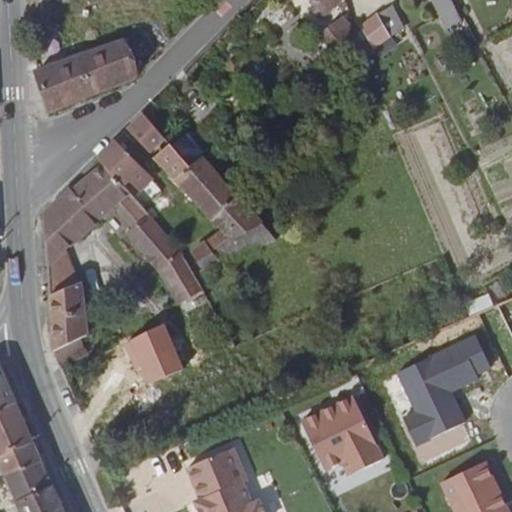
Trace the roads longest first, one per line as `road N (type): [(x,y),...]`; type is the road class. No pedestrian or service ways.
road 1 (residential): [(12,156),(80,131),(120,104),(225,0)]
road 2 (tertiary): [(91,511),(21,313)]
road 3 (tertiary): [(21,313),(12,156)]
road 4 (tertiary): [(12,156),(7,0)]
